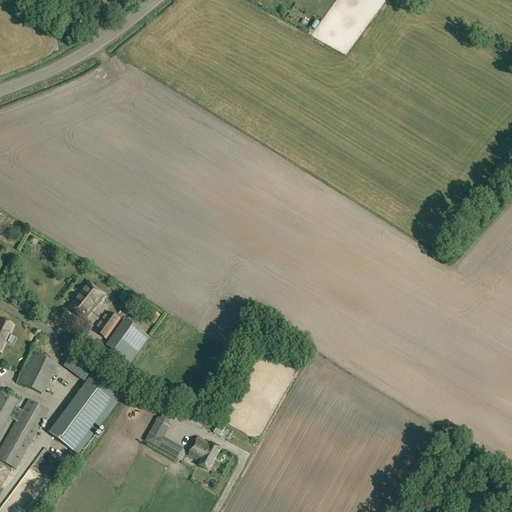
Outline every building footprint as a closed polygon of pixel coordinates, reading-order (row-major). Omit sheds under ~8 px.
[(85,321),(105,295),(90,282),(69,308),(85,321)] [(108,341),(122,321),(109,312),(94,331),(108,341)] [(0,320),(0,350),(1,351),(13,326),(0,320)] [(130,364),(148,338),(132,326),(113,352),(130,364)] [(69,359),(72,355),(66,351),(63,355),(69,359)] [(59,365),(33,353),(18,383),(44,395),(59,365)] [(85,382),(94,369),(74,354),(65,367),(85,382)] [(54,439),(78,456),(126,390),(103,373),(54,439)] [(17,422),(23,411),(17,408),(21,401),(2,390),(0,394),(0,437),(11,418),(17,422)] [(0,460),(16,470),(48,412),(29,401),(23,411),(17,422),(0,452),(0,460)] [(184,415),(193,418),(195,414),(186,410),(184,415)] [(158,419),(145,442),(177,460),(182,451),(163,440),(171,426),(158,419)] [(214,435),(219,437),(224,427),(219,425),(214,435)] [(209,472),(221,449),(211,443),(210,444),(198,438),(188,456),(201,463),(199,467),(209,472)] [(43,489),(57,464),(43,456),(29,481),(43,489)]
